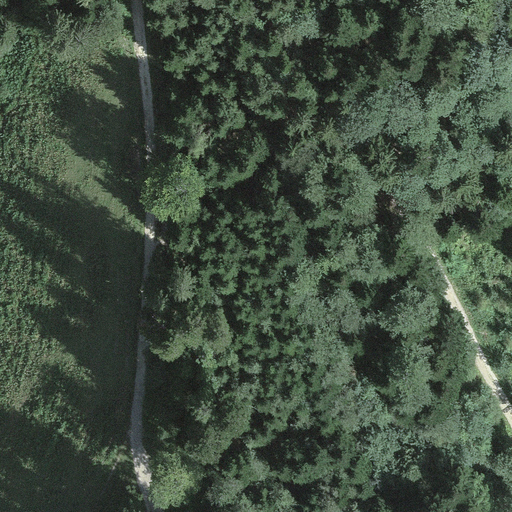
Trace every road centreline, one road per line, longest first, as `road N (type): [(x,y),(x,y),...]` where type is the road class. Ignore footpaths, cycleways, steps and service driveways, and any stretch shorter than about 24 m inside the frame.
road 1 (track): [(511,418),(412,220),(324,86),(255,0)]
road 2 (track): [(133,433),(150,223),(135,0)]
